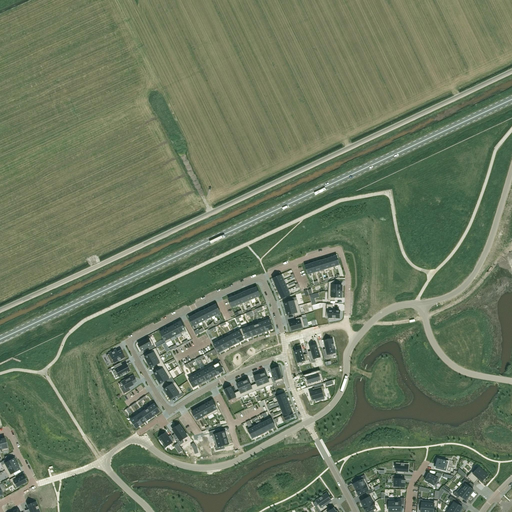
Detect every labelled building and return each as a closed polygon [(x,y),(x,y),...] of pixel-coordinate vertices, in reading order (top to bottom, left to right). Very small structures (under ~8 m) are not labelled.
[(337,256),(331,258),(334,267),(339,265),(337,256)] [(311,264),(305,266),(308,275),(313,273),(311,264)] [(281,275),(273,279),(275,284),(284,280),(281,275)] [(284,280),(275,284),(277,289),(286,285),(284,280)] [(328,282),(328,291),(342,292),(342,286),(335,286),(335,280),(328,282)] [(286,285),(277,289),(279,294),(288,290),(286,285)] [(257,287),(251,290),(255,298),(260,296),(257,287)] [(288,290),(279,294),(282,299),(290,295),(288,290)] [(328,291),(328,300),(334,301),(334,297),(341,298),(342,292),(328,291)] [(234,297),(228,299),(232,308),(237,305),(234,297)] [(291,302),(284,304),(285,307),(285,310),(286,310),(299,306),(296,297),(290,299),(291,302)] [(326,304),(326,318),(328,318),(328,320),(334,320),(334,318),(339,319),(340,311),(333,311),(333,305),(326,304)] [(216,305),(211,307),(215,316),(220,313),(216,305)] [(299,306),(286,310),(286,312),(287,315),(294,313),(295,316),(301,315),(299,306)] [(211,307),(207,309),(211,318),(215,316),(211,307)] [(207,309),(202,311),(207,320),(211,318),(207,309)] [(202,311),(198,314),(202,322),(207,320),(202,311)] [(198,314),(194,316),(198,324),(202,322),(198,314)] [(194,316),(189,318),(193,327),(198,324),(194,316)] [(269,317),(263,319),(267,331),(273,329),(269,317)] [(297,322),(290,324),(292,331),(295,330),(305,327),(302,317),(296,319),(297,322)] [(263,319),(258,321),(262,333),(267,331),(263,319)] [(258,321),(252,323),(253,326),(257,335),(262,333),(258,321)] [(181,322),(176,325),(180,333),(180,334),(186,331),(181,322)] [(176,325),(171,327),(175,336),(180,333),(176,325)] [(247,325),(242,327),(242,328),(242,330),(245,336),(246,339),(251,337),(248,327),(247,325)] [(248,327),(251,337),(257,335),(253,326),(248,327)] [(171,327),(166,330),(170,338),(175,336),(171,327)] [(234,333),(234,334),(238,342),(244,340),(242,337),(245,336),(242,330),(242,328),(234,333)] [(166,330),(160,333),(166,343),(171,340),(170,338),(166,330)] [(233,332),(228,334),(228,335),(229,336),(233,345),(238,342),(234,334),(234,333),(233,332)] [(228,335),(223,338),(224,339),(228,348),(233,345),(229,336),(228,335)] [(141,342),(138,344),(142,351),(148,347),(149,350),(155,347),(150,338),(141,343),(141,342)] [(157,348),(166,343),(164,339),(155,344),(157,348)] [(218,339),(212,342),(218,353),(223,350),(219,342),(219,341),(218,339)] [(219,341),(219,342),(223,350),(228,348),(224,339),(219,341)] [(326,349),(323,349),(324,350),(325,355),(326,358),(325,358),(330,357),(329,354),(335,353),(332,339),(324,341),(326,349)] [(311,363),(315,362),(314,359),(320,357),(317,345),(310,347),(311,351),(308,352),(311,363)] [(145,358),(146,360),(147,360),(148,363),(160,356),(155,348),(150,351),(151,354),(145,357),(145,358)] [(301,350),(294,352),(298,363),(308,360),(307,354),(303,355),(301,350)] [(109,354),(106,355),(111,364),(118,360),(119,361),(123,359),(122,358),(124,357),(120,351),(114,354),(113,352),(114,351),(113,351),(109,353),(109,354)] [(160,356),(148,363),(149,365),(150,368),(150,367),(151,368),(157,364),(158,367),(164,364),(160,356)] [(213,365),(214,366),(218,374),(224,371),(221,367),(222,366),(223,366),(220,361),(219,361),(213,365)] [(213,363),(209,366),(214,376),(218,374),(214,366),(213,365),(213,363)] [(118,364),(113,366),(119,377),(129,371),(125,364),(120,367),(118,364)] [(160,370),(154,374),(156,377),(155,377),(157,379),(169,372),(164,364),(158,367),(160,370)] [(209,366),(205,368),(210,378),(214,376),(209,366)] [(205,368),(201,370),(206,380),(210,378),(205,368)] [(274,377),(271,378),(273,384),(276,383),(276,380),(282,378),(279,371),(280,371),(279,368),(272,370),(274,377)] [(201,370),(197,372),(202,383),(206,380),(201,370)] [(312,375),(306,377),(308,384),(309,384),(310,385),(315,383),(315,382),(321,380),(319,374),(320,374),(318,370),(311,372),(312,375)] [(169,372),(157,379),(158,382),(159,381),(160,384),(166,380),(168,383),(173,380),(169,372)] [(197,372),(193,374),(194,376),(198,385),(202,383),(197,372)] [(262,374),(260,375),(265,387),(273,384),(271,378),(268,379),(265,372),(265,373),(265,372),(262,373),(262,374)] [(257,383),(254,385),(256,390),(265,387),(260,375),(259,375),(259,374),(257,375),(257,376),(254,377),(257,383)] [(123,386),(120,388),(123,394),(130,390),(128,387),(133,385),(132,384),(136,382),(133,376),(121,382),(123,386)] [(194,376),(189,379),(193,387),(198,385),(194,376)] [(245,380),(242,381),(242,382),(248,394),(256,390),(254,385),(251,386),(248,379),(245,381),(245,380)] [(164,390),(164,391),(166,393),(168,395),(179,387),(173,380),(168,383),(170,386),(164,390)] [(240,391),(237,392),(239,398),(248,394),(242,382),(240,383),(237,384),(240,391)] [(314,392),(310,393),(312,400),(326,396),(324,389),(323,386),(314,389),(314,392)] [(168,395),(167,395),(169,397),(171,400),(177,396),(179,398),(184,395),(179,387),(168,395)] [(231,387),(224,390),(225,394),(226,393),(229,400),(235,397),(236,399),(239,398),(237,392),(234,394),(231,387)] [(285,393),(276,397),(278,402),(287,399),(285,393)] [(212,401),(207,403),(213,414),(218,411),(212,401)] [(207,403),(202,406),(207,415),(206,415),(208,417),(213,414),(207,403)] [(153,404),(149,407),(154,415),(159,412),(153,404)] [(202,406),(197,409),(202,417),(206,415),(207,415),(202,406)] [(149,407),(144,410),(149,418),(154,415),(149,407)] [(197,409),(192,412),(196,420),(202,417),(197,409)] [(144,410),(139,414),(145,422),(149,418),(144,410)] [(283,415),(281,416),(284,423),(288,421),(288,420),(294,417),(292,412),(283,416),(283,415)] [(139,414),(135,417),(140,425),(145,422),(139,414)] [(135,417),(130,420),(135,428),(140,425),(135,417)] [(271,419),(266,421),(270,430),(275,427),(271,419)] [(266,421),(262,423),(266,432),(270,430),(266,421)] [(262,423),(257,426),(262,434),(266,432),(262,423)] [(173,435),(173,436),(179,446),(184,443),(182,440),(187,437),(179,425),(173,430),(176,434),(173,436),(173,435)] [(252,425),(246,429),(248,433),(249,432),(252,439),(257,436),(253,428),(252,425)] [(253,428),(257,436),(262,434),(257,426),(253,428)] [(210,436),(212,436),(214,442),(227,438),(225,431),(219,433),(218,429),(209,432),(210,436)] [(166,433),(159,438),(165,447),(172,443),(166,433)] [(223,446),(229,444),(227,438),(214,442),(216,447),(215,448),(216,451),(224,449),(223,446)] [(437,458),(435,466),(436,467),(436,468),(436,469),(446,472),(449,461),(437,458)] [(6,459),(0,462),(5,470),(16,464),(14,459),(7,462),(6,459)] [(16,464),(5,470),(9,478),(14,475),(13,473),(19,469),(16,464)] [(396,467),(396,470),(396,471),(397,472),(396,474),(403,474),(404,472),(405,472),(408,472),(408,471),(408,467),(408,464),(396,464),(396,467)] [(471,473),(467,477),(474,483),(478,479),(478,478),(479,479),(482,481),(484,479),(486,476),(482,472),(483,471),(479,467),(478,468),(476,467),(471,473)] [(428,474),(425,480),(428,482),(435,486),(439,480),(440,478),(442,474),(437,472),(434,477),(428,474)] [(360,481),(353,484),(356,490),(368,484),(365,479),(366,479),(364,475),(359,478),(360,481)] [(15,476),(9,479),(11,483),(13,481),(16,487),(26,482),(23,476),(17,479),(15,476)] [(392,476),(391,482),(394,482),(394,487),(398,487),(398,486),(404,487),(405,483),(405,481),(405,479),(400,479),(397,479),(398,476),(397,476),(392,476)] [(463,483),(460,488),(470,496),(474,491),(468,486),(470,484),(465,480),(463,483)] [(368,484),(356,490),(359,495),(366,492),(367,495),(373,492),(371,489),(370,489),(368,484)] [(455,492),(453,494),(458,498),(460,496),(466,500),(470,496),(460,488),(456,492),(455,492)] [(368,498),(361,502),(364,507),(373,502),(373,503),(375,501),(372,496),(374,495),(373,492),(367,495),(368,498)] [(318,504),(316,505),(320,511),(327,507),(326,505),(327,504),(326,502),(330,500),(326,494),(322,497),(319,499),(316,501),(318,504)] [(451,497),(449,500),(453,502),(450,507),(457,511),(460,511),(463,508),(456,504),(458,501),(451,497)] [(385,498),(386,504),(389,504),(388,511),(394,511),(395,499),(389,499),(389,498),(385,498)] [(395,499),(394,511),(401,511),(401,504),(404,504),(404,498),(401,498),(401,499),(395,499)] [(419,499),(418,505),(421,505),(420,511),(427,511),(428,501),(422,500),(422,499),(419,499)] [(428,501),(427,511),(433,511),(434,507),(437,507),(438,501),(434,500),(434,501),(428,501)] [(30,511),(29,511),(38,511),(38,509),(37,506),(36,502),(27,505),(30,511)] [(373,502),(364,507),(366,511),(367,511),(373,509),(374,511),(377,510),(376,508),(373,503),(373,502)]
